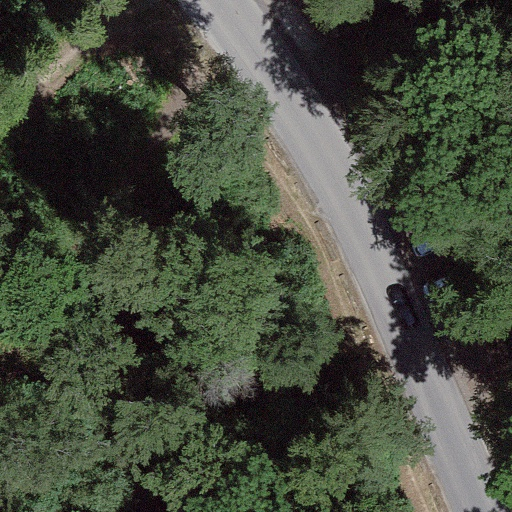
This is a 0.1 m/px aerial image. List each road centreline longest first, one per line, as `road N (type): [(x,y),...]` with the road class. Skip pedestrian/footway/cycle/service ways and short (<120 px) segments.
road 1 (unclassified): [(219,0),(259,51),(352,214),(482,511)]
road 2 (track): [(259,51),(0,413)]
road 3 (track): [(155,0),(0,128)]
